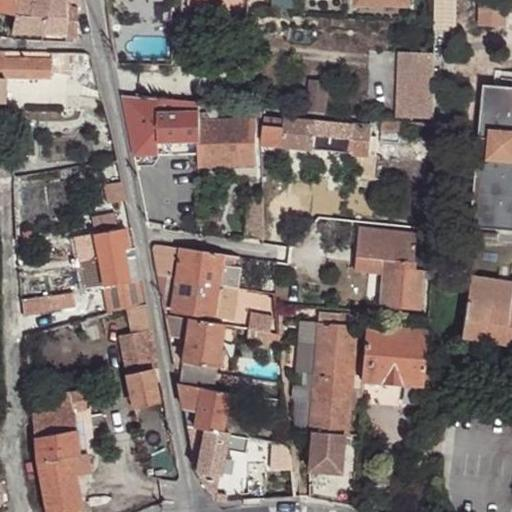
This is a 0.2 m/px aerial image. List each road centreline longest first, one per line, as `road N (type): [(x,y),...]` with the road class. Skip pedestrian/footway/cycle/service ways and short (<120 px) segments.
road 1 (unknown): [(31,511),(10,196)]
road 2 (residential): [(193,511),(139,234)]
road 3 (residential): [(139,234),(101,47)]
road 4 (residential): [(139,234),(276,253)]
